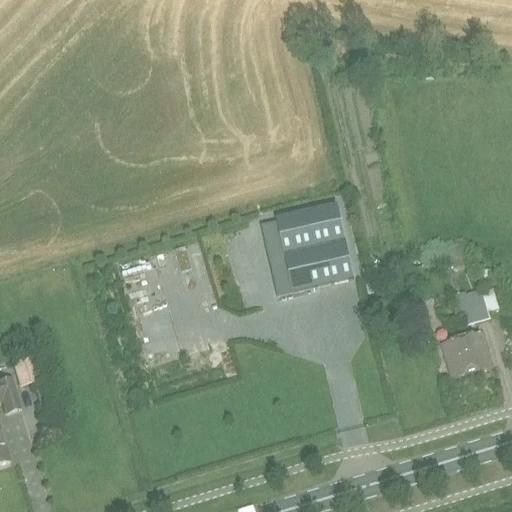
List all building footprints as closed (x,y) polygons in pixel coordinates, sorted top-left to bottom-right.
[(280,298),(354,281),(337,209),(277,223),(278,225),(264,228),(280,298)] [(172,267),(256,250),(252,232),(168,249),(172,267)] [(500,312),(497,301),(495,291),(482,294),(481,289),(450,298),(458,323),(464,321),(467,329),(493,322),(490,315),(500,312)] [(483,338),(447,347),(444,348),(453,383),(492,373),(483,338)] [(0,386),(0,390),(9,417),(22,412),(12,382),(0,386)] [(0,468),(11,465),(0,429),(0,468)]
